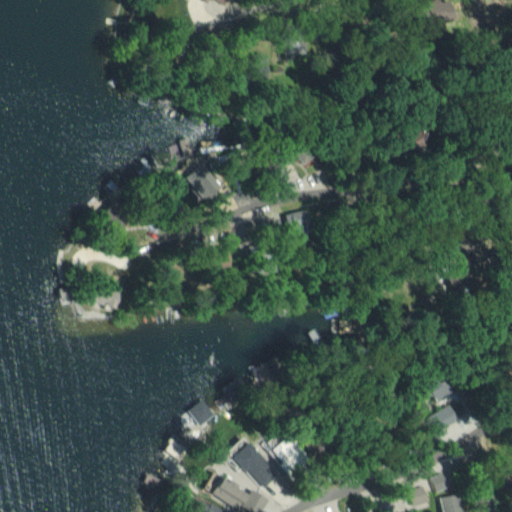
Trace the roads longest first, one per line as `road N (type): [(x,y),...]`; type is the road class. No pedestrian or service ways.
road 1 (residential): [(511,141),(406,180),(258,204),(132,258)]
road 2 (residential): [(511,404),(438,457),(283,511)]
road 3 (residential): [(278,0),(194,30),(162,32)]
